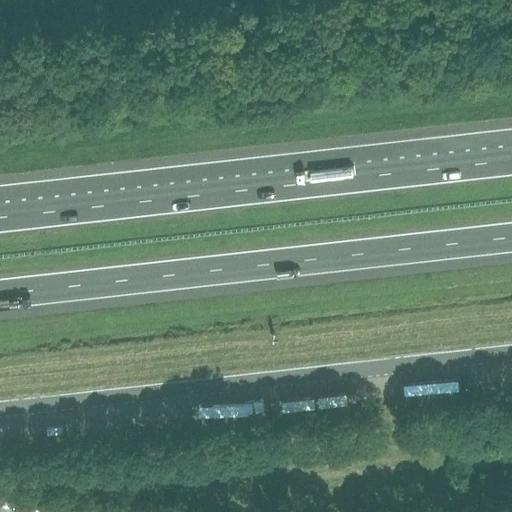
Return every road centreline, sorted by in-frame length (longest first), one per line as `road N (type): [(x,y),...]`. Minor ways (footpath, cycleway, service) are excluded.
road 1 (motorway): [(0,295),(511,237)]
road 2 (motorway): [(511,160),(0,217)]
